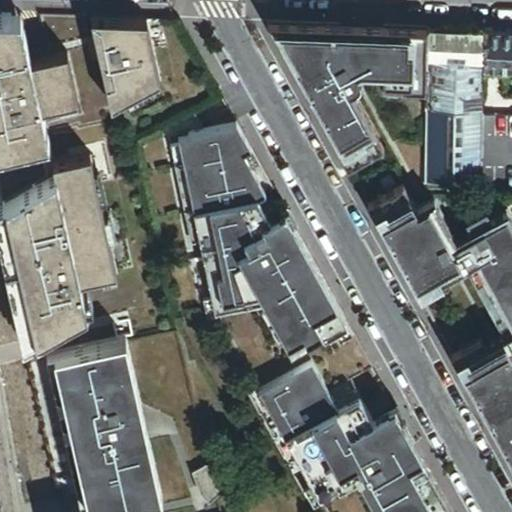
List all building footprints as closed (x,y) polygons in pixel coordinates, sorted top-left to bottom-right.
[(0,13),(0,149),(49,138),(42,107),(77,100),(67,53),(31,60),(21,14),(0,13)] [(146,18),(91,16),(110,104),(159,77),(146,18)] [(346,165),(382,145),(349,85),(357,81),(358,80),(359,78),(359,76),(359,74),(359,73),(356,68),(361,65),(367,65),(366,68),(382,69),(382,86),(424,88),(424,54),(425,28),(267,22),(346,165)] [(481,56),(482,29),(425,28),(424,54),(481,56)] [(511,30),(482,29),(481,56),(481,69),(501,70),(503,70),(511,69),(511,30)] [(481,56),(424,54),(424,88),(422,180),(479,181),(480,111),(480,100),(481,69),(481,56)] [(481,69),(480,100),(500,101),(501,70),(481,69)] [(511,80),(511,69),(503,70),(503,81),(511,80)] [(511,100),(500,101),(480,100),(480,111),(511,111),(511,100)] [(292,350),(346,320),(286,212),(271,220),(257,195),(264,191),(242,150),(250,146),(235,120),(187,130),(189,136),(178,139),(215,309),(264,299),(292,350)] [(4,206),(34,342),(88,312),(81,279),(117,271),(90,152),(54,160),(57,176),(4,206)] [(511,221),(506,211),(492,219),(487,209),(467,221),(473,230),(455,240),(433,200),(417,209),(403,184),(368,204),(421,299),(450,283),(447,276),(468,264),(478,280),(482,278),(502,313),(497,315),(507,333),(485,344),(481,338),(451,354),(511,463),(511,221)] [(122,508),(163,498),(127,339),(53,356),(87,505),(122,508)] [(260,388),(321,497),(360,475),(380,511),(453,511),(394,406),(371,418),(358,395),(339,406),(312,358),(260,388)] [(210,461),(192,470),(200,491),(210,502),(223,489),(220,477),(210,461)]
